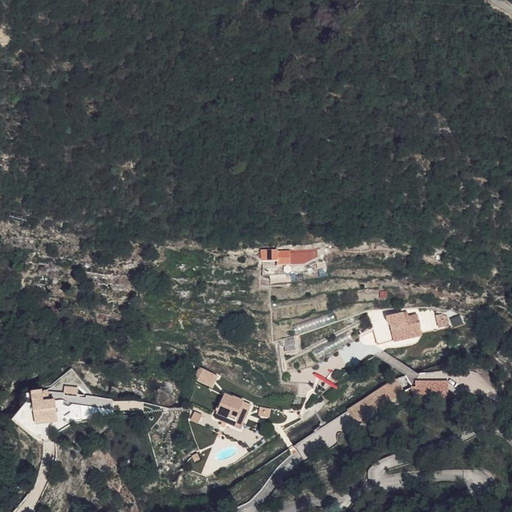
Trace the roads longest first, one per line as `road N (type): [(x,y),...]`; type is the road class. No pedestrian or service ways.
road 1 (track): [(432,511),(477,479),(379,480),(379,466),(432,452),(478,427),(496,426),(511,438)]
road 2 (track): [(511,412),(463,377),(411,375),(378,352)]
